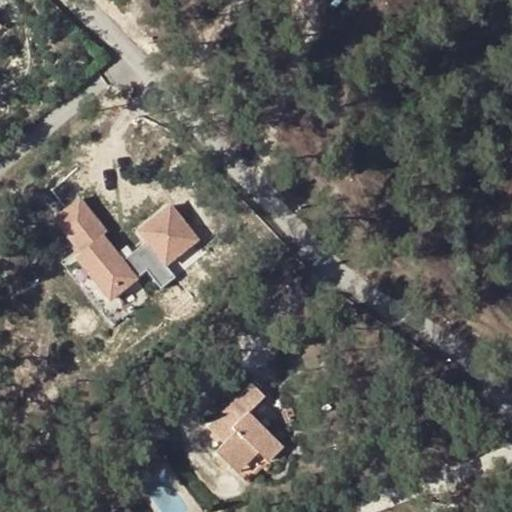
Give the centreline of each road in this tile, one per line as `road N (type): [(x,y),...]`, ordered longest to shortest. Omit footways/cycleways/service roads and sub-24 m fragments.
road 1 (residential): [(75,0),(511,421)]
road 2 (unknown): [(0,158),(133,57)]
